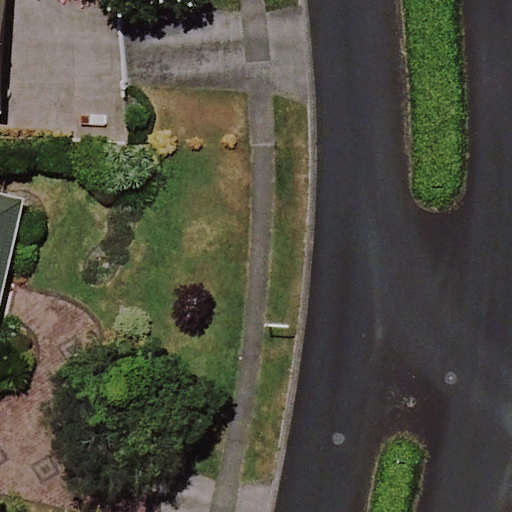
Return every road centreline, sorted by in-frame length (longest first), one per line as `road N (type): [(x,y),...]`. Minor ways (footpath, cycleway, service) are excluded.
road 1 (residential): [(503,0),(500,338)]
road 2 (residential): [(355,311),(342,0)]
road 3 (residential): [(323,511),(355,311)]
road 4 (residential): [(500,338),(451,511)]
road 5 (residential): [(355,311),(500,338)]
